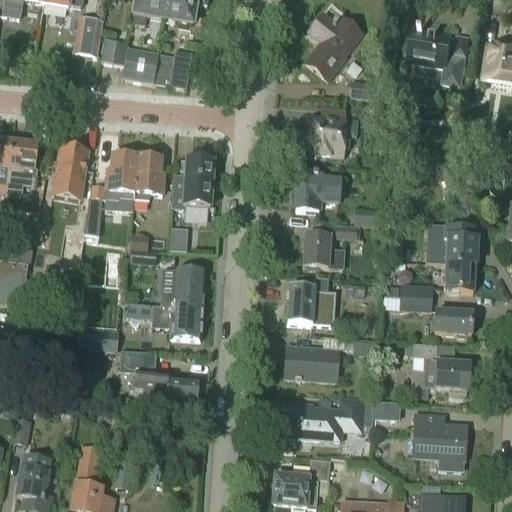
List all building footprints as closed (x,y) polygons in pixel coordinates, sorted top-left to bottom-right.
[(4,0),(1,21),(18,24),(21,5),(37,7),(37,0),(4,0)] [(37,0),(37,7),(79,14),(81,0),(37,0)] [(132,20),(131,28),(144,31),(145,22),(161,24),(164,0),(134,0),(132,20)] [(164,0),(161,24),(191,29),(194,9),(204,10),(205,0),(164,0)] [(77,21),(71,58),(96,62),(102,25),(77,21)] [(321,48),(305,69),(327,86),(345,63),(342,61),(359,39),(340,23),(335,29),(332,27),(331,28),(321,21),(308,38),(321,48)] [(407,43),(405,58),(408,58),(406,67),(443,73),(441,89),(460,92),(464,64),(446,61),(450,41),(422,37),(422,35),(417,34),(417,36),(411,35),(410,43),(407,43)] [(457,42),(454,60),(464,62),(467,44),(457,42)] [(115,47),(111,69),(123,71),(120,85),(152,90),(157,58),(126,53),(127,49),(115,47)] [(511,51),(509,50),(504,49),(498,49),(498,51),(487,50),(482,86),(511,90),(511,142),(510,162),(511,162),(511,51)] [(157,58),(152,90),(185,95),(191,58),(173,55),(172,61),(157,59),(157,58)] [(350,88),(349,103),(374,105),(375,89),(350,88)] [(305,137),(304,157),(314,158),(313,161),(341,163),(343,142),(355,142),(356,125),(344,124),(345,115),(320,113),(319,127),(306,126),(306,137),(305,137)] [(0,197),(4,198),(6,185),(7,173),(10,147),(5,147),(4,143),(0,142),(0,197)] [(6,185),(4,198),(4,203),(20,204),(21,192),(34,193),(36,175),(33,175),(34,163),(37,161),(37,154),(35,152),(35,150),(10,147),(7,173),(6,185)] [(59,153),(51,200),(79,204),(87,157),(59,153)] [(106,177),(104,206),(117,207),(117,204),(132,205),(135,163),(111,161),(110,177),(106,177)] [(135,163),(132,205),(147,206),(148,200),(161,201),(162,181),(158,180),(159,164),(135,163)] [(185,166),(184,182),(172,181),(170,214),(183,215),(183,211),(208,213),(211,168),(206,168),(206,164),(191,163),(190,167),(185,166)] [(449,166),(438,172),(451,198),(463,192),(449,166)] [(296,181),(294,216),(317,218),(318,206),(334,207),(336,187),(339,187),(339,186),(319,184),(319,183),(296,181)] [(98,248),(101,206),(90,205),(83,246),(98,248)] [(355,215),(354,230),(386,232),(387,217),(377,217),(355,215)] [(333,231),(333,243),(355,245),(356,233),(333,231)] [(427,231),(425,269),(445,270),(473,272),(475,245),(471,245),(472,234),(427,231)] [(130,241),(129,255),(147,257),(148,242),(130,241)] [(304,241),(302,272),(341,275),(342,257),(328,256),(329,243),(304,241)] [(5,244),(2,265),(29,269),(33,248),(19,246),(5,244)] [(385,247),(384,263),(399,264),(401,248),(385,247)] [(129,255),(128,268),(153,270),(154,257),(129,255)] [(0,267),(0,309),(20,313),(27,272),(0,267)] [(473,272),(445,270),(444,297),(472,298),(473,272)] [(160,299),(159,312),(201,315),(203,278),(173,276),(171,300),(160,299)] [(400,290),(399,303),(431,305),(432,293),(400,290)] [(289,292),(286,329),(332,332),(334,298),(312,297),(312,294),(289,292)] [(399,303),(398,315),(430,318),(431,305),(399,303)] [(201,315),(159,312),(153,311),(152,333),(170,334),(169,344),(199,346),(201,315)] [(434,316),(433,339),(470,341),(471,318),(434,316)] [(20,328),(15,357),(58,364),(71,366),(76,336),(20,328)] [(77,336),(76,352),(86,353),(96,354),(116,355),(117,339),(77,336)] [(353,347),(352,359),(375,361),(376,348),(353,347)] [(409,351),(409,361),(412,362),(412,363),(423,363),(422,378),(412,377),(410,403),(426,404),(427,394),(448,395),(448,403),(463,403),(464,396),(466,396),(468,369),(437,367),(437,362),(434,362),(435,351),(413,350),(413,351),(409,351)] [(285,352),(283,383),(295,384),(294,386),(299,386),(299,384),(335,387),(337,356),(285,352)] [(0,354),(0,387),(53,396),(58,364),(15,357),(0,354)] [(121,357),(120,377),(133,378),(132,393),(142,394),(141,407),(194,412),(196,385),(166,382),(167,380),(144,378),(145,358),(121,357)] [(281,412),(278,441),(338,446),(339,437),(361,438),(361,431),(371,431),(372,407),(340,405),(339,416),(281,412)] [(374,408),(374,424),(396,426),(397,410),(374,408)] [(414,421),(412,462),(428,463),(438,464),(437,476),(460,477),(460,465),(463,465),(465,433),(442,431),(442,422),(414,421)] [(15,424),(10,447),(24,450),(28,426),(15,424)] [(73,489),(69,511),(110,511),(112,504),(98,502),(100,494),(94,493),(100,456),(80,453),(74,489),(73,489)] [(119,461),(113,494),(127,496),(132,463),(119,461)] [(19,473),(14,501),(22,503),(20,511),(45,511),(47,502),(42,501),(46,478),(45,478),(47,466),(22,462),(20,473),(19,473)] [(326,486),(326,492),(341,493),(343,466),(328,464),(328,466),(326,486)] [(309,465),(308,479),(316,480),(316,485),(326,486),(328,466),(309,465)] [(273,481),(270,511),(272,511),(314,511),(317,487),(307,487),(307,483),(273,481)] [(460,511),(462,503),(419,500),(418,511),(460,511)]
